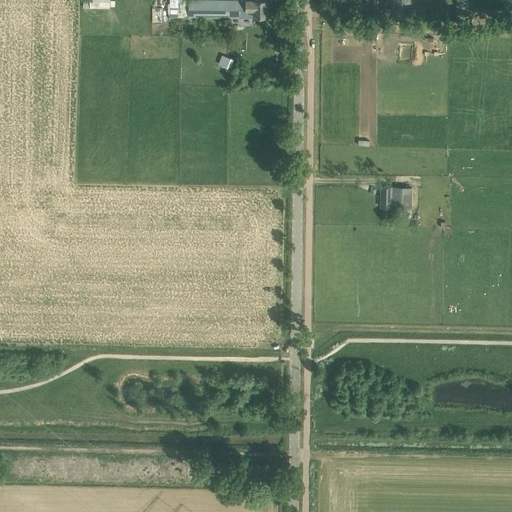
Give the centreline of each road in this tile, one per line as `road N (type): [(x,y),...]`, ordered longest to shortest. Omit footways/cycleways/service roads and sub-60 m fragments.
road 1 (unclassified): [(293,511),(296,0)]
road 2 (track): [(293,456),(0,450)]
